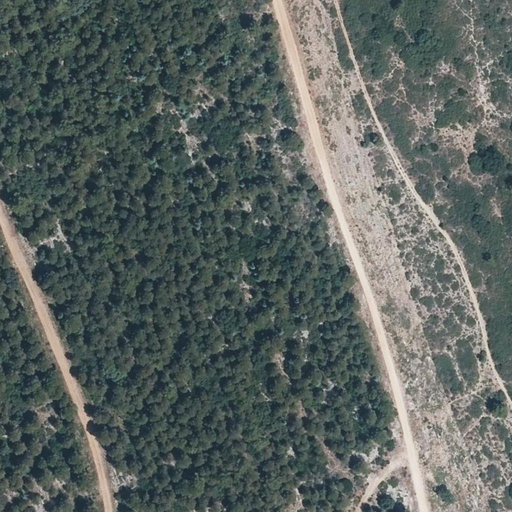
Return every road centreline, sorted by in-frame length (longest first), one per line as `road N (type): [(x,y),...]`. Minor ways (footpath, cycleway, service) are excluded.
road 1 (track): [(412,454),(278,0)]
road 2 (track): [(335,0),(363,91),(411,186),(454,246),(511,407)]
road 3 (track): [(0,222),(93,446),(104,511)]
